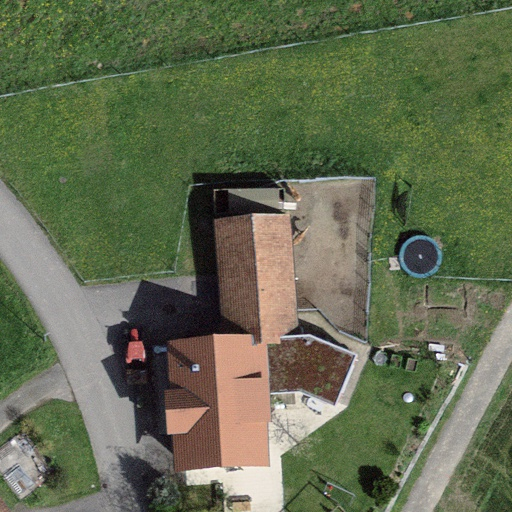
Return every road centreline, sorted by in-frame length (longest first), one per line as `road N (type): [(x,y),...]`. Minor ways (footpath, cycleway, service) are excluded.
road 1 (residential): [(132,511),(90,365),(0,221)]
road 2 (track): [(426,511),(511,335)]
